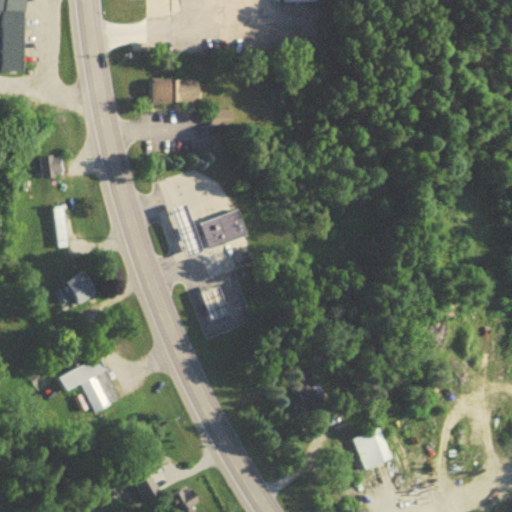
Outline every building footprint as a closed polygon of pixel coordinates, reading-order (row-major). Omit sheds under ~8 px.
[(16,0),(17,67),(0,67),(0,0),(16,0)] [(189,99),(144,99),(144,78),(188,77),(189,99)] [(220,123),(199,123),(200,106),(221,107),(220,123)] [(179,255),(197,249),(180,199),(161,206),(179,255)] [(61,244),(53,245),(47,203),(56,202),(61,244)] [(201,247),(192,220),(230,206),(240,233),(201,247)] [(55,211),(55,251),(66,251),(66,211),(55,211)] [(46,289),(56,302),(63,297),(69,305),(93,287),(78,266),(46,289)] [(203,319),(223,312),(212,283),(192,290),(203,319)] [(53,375),(61,389),(74,382),(89,410),(114,397),(92,355),(53,375)] [(353,444),(367,475),(395,462),(381,432),(353,444)] [(167,487),(151,470),(132,490),(148,506),(167,487)]
